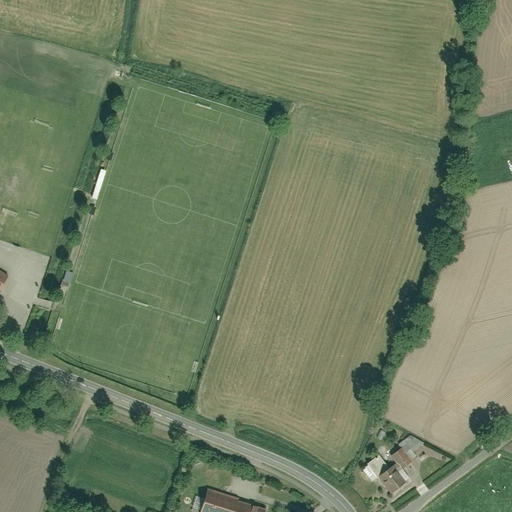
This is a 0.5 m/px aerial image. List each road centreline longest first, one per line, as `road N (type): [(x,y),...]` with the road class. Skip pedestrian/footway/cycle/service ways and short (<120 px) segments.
road 1 (secondary): [(346,511),(319,484),(267,459),(0,354)]
road 2 (residential): [(511,434),(407,511)]
